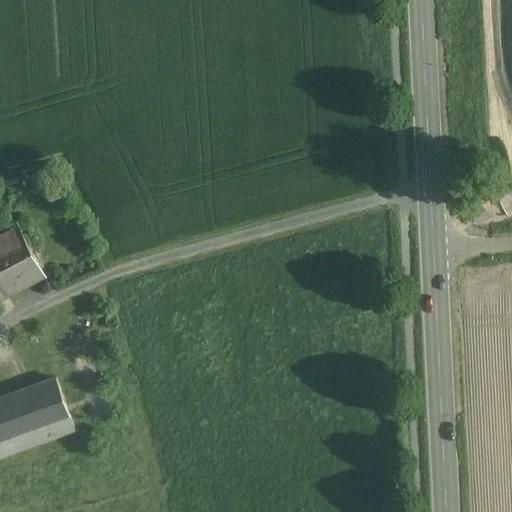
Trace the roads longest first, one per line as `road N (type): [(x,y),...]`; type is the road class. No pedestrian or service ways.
road 1 (track): [(402,194),(102,281),(0,323)]
road 2 (secondary): [(433,249),(445,511)]
road 3 (secondary): [(419,0),(433,249)]
